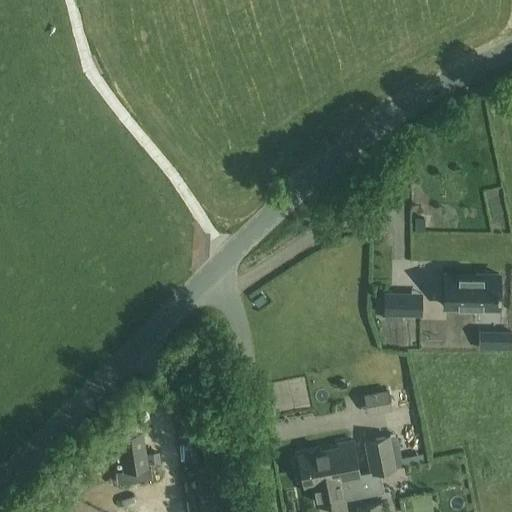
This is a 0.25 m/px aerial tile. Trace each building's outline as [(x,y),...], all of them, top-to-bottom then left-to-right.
[(483,220),(478,206),(464,211),(469,225),(483,220)] [(415,259),(435,260),(435,249),(415,248),(415,259)] [(481,306),(497,306),(497,303),(497,293),(499,293),(499,287),(498,287),(498,274),(445,273),(445,305),(481,306)] [(402,314),(412,314),(413,294),(403,294),(387,294),(387,314),(402,314)] [(511,348),(511,332),(479,331),(479,347),(511,348)] [(367,412),(390,408),(386,389),(363,393),(367,412)] [(118,435),(122,471),(146,468),(142,432),(118,435)] [(390,434),(363,439),(369,471),(403,465),(397,435),(391,436),(390,434)] [(305,485),(313,483),(317,503),(375,491),(371,472),(360,474),(353,439),(338,443),(339,446),(298,454),(299,457),(294,461),(298,480),(304,482),(305,485)] [(357,511),(382,511),(380,501),(357,506),(357,511)]
